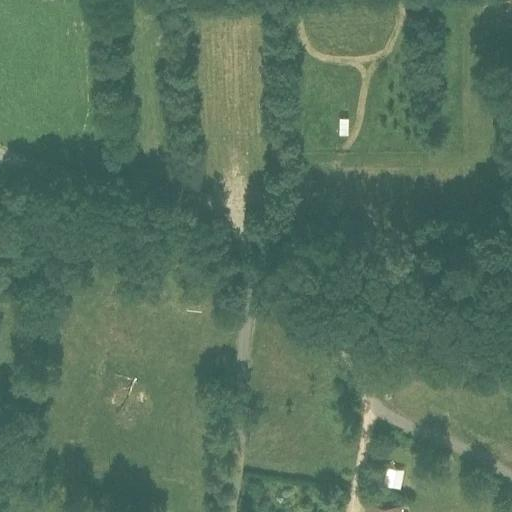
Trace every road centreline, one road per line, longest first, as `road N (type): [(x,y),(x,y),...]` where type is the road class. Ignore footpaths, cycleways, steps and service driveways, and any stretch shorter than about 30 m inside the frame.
road 1 (track): [(505,259),(468,248),(307,245),(224,220)]
road 2 (unclassified): [(224,220),(0,158)]
